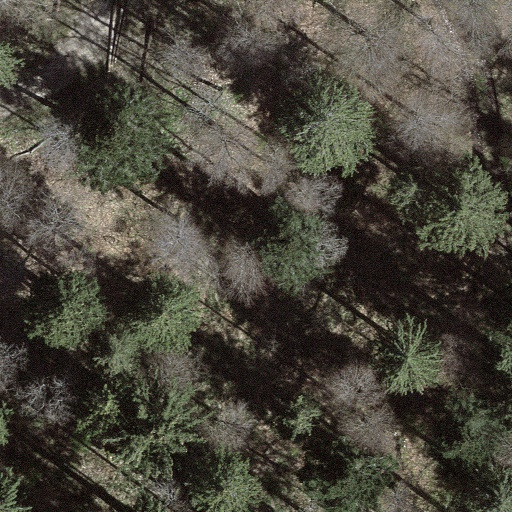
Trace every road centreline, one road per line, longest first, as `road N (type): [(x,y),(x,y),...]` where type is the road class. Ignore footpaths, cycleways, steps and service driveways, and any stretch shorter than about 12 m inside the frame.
road 1 (track): [(445,0),(481,62),(500,223),(511,242)]
road 2 (track): [(0,120),(134,41)]
